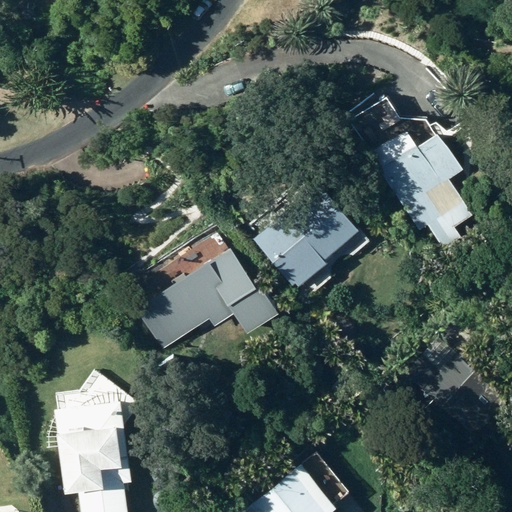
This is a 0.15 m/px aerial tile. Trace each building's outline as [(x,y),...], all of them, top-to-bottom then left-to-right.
[(374,152),(423,232),(431,226),(447,251),(465,240),(458,228),(476,218),(453,181),(465,174),(441,134),(420,148),(410,130),(374,152)] [(329,262),(364,234),(327,186),(258,240),(297,289),(300,286),(303,290),(332,266),(329,262)] [(236,250),(141,312),(166,350),(212,320),(218,329),(242,314),(255,335),(283,317),(264,289),(262,291),(236,250)] [(475,432),(506,397),(497,390),(498,388),(458,353),(461,348),(445,334),(407,377),(465,427),(467,425),(475,432)] [(59,413),(72,497),(81,496),(83,511),(131,511),(128,486),(135,485),(123,403),(59,413)] [(330,511),(300,471),(255,506),(260,511),(259,511),(330,511)]
